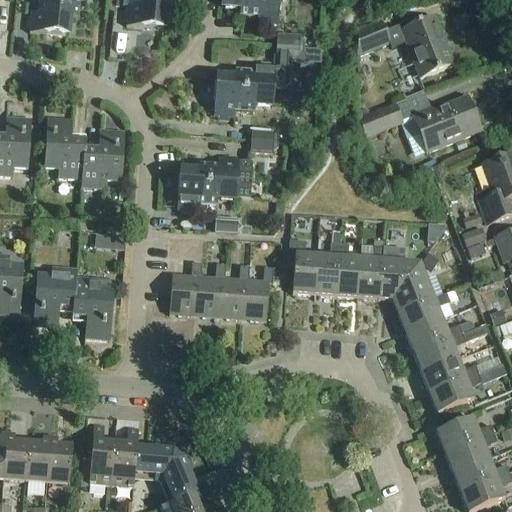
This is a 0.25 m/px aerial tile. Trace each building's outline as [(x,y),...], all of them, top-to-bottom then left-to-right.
[(38,0),(37,16),(30,15),(30,20),(27,20),(26,30),(29,30),(28,35),(65,39),(67,20),(67,19),(57,18),(58,0),(38,0)] [(58,0),(57,18),(67,19),(67,20),(76,21),(78,2),(84,3),(83,0),(58,0)] [(154,0),(132,0),(132,10),(126,9),(126,14),(122,14),(121,24),(125,24),(124,29),(160,33),(162,14),(162,13),(153,11),(154,0)] [(154,0),(153,11),(162,13),(162,14),(172,14),(173,0),(154,0)] [(219,0),(219,8),(238,9),(239,9),(239,0),(253,0),(258,0),(219,0)] [(239,0),(239,9),(238,9),(237,19),(256,20),(256,28),(261,27),(261,30),(271,31),(271,27),(276,28),(277,0),(258,0),(253,0),(239,0)] [(433,19),(398,33),(417,81),(452,67),(433,19)] [(380,24),(357,33),(355,62),(389,49),(380,24)] [(278,38),(277,50),(303,51),(303,47),(299,42),(299,39),(278,38)] [(274,56),(273,71),(269,71),(269,68),(258,67),(258,71),(254,70),(254,76),(234,75),(234,85),(234,95),(253,96),(252,106),(271,107),(272,90),(283,91),(290,86),(291,63),(298,64),(303,59),(303,51),(277,50),(277,56),(274,56)] [(234,95),(234,85),(214,84),(212,119),(216,120),(216,123),(227,124),(227,120),(232,121),(233,115),(251,116),(252,106),(253,96),(234,95)] [(427,108),(408,115),(410,121),(417,137),(424,156),(479,135),(465,100),(429,114),(427,108)] [(358,122),(366,141),(401,127),(394,108),(358,122)] [(0,180),(11,181),(12,172),(27,173),(30,122),(5,120),(3,141),(0,140),(0,180)] [(80,192),(84,144),(69,143),(71,123),(46,121),(42,172),(57,173),(56,181),(80,183),(79,192),(80,192)] [(252,132),(251,144),(278,146),(278,141),(274,137),(274,134),(252,132)] [(84,144),(80,192),(104,194),(105,185),(119,186),(123,134),(99,133),(97,154),(84,153),(84,144)] [(277,153),(278,146),(251,144),(250,156),(272,158),(273,156),(277,153)] [(511,209),(509,202),(511,200),(511,158),(511,156),(480,167),(491,198),(475,203),(484,228),(511,217),(511,209)] [(251,166),(237,165),(237,163),(233,162),(233,160),(222,159),(222,162),(217,162),(217,168),(198,167),(198,177),(198,188),(217,189),(216,199),(249,201),(251,166)] [(198,188),(198,177),(178,176),(176,212),(180,213),(180,216),(191,217),(191,213),(196,214),(197,207),(215,209),(216,199),(217,189),(198,188)] [(478,217),(462,223),(465,233),(481,227),(478,217)] [(214,236),(236,238),(236,235),(242,231),(237,227),(237,223),(215,222),(214,236)] [(428,229),(427,245),(435,246),(446,231),(428,229)] [(107,231),(106,239),(122,240),(123,232),(107,231)] [(481,231),(461,239),(465,251),(485,244),(481,231)] [(511,232),(492,240),(501,265),(511,261),(511,232)] [(331,235),(331,247),(339,248),(339,236),(331,235)] [(488,250),(494,248),(491,240),(485,242),(488,250)] [(125,241),(122,241),(117,241),(115,254),(121,255),(124,255),(124,253),(125,249),(125,241)] [(288,269),(294,269),(292,298),(314,300),(316,261),(304,260),(305,246),(289,245),(288,269)] [(335,301),(339,248),(331,247),(329,247),(328,261),(316,261),(314,300),(335,301)] [(357,303),(359,263),(347,262),(348,249),(339,248),(335,301),(357,303)] [(359,263),(357,303),(378,304),(381,266),(382,251),(372,251),(371,264),(359,263)] [(190,256),(190,265),(200,265),(201,257),(190,256)] [(438,265),(427,257),(419,269),(430,276),(438,265)] [(9,259),(0,258),(0,318),(18,320),(22,268),(8,267),(9,259)] [(196,279),(201,280),(202,267),(191,266),(190,279),(172,277),(169,318),(193,320),(196,279)] [(392,305),(419,268),(381,266),(378,304),(392,305)] [(220,281),(225,282),(226,269),(216,268),(215,281),(201,280),(196,279),(193,320),(217,322),(220,281)] [(433,302),(432,302),(419,268),(392,305),(396,317),(433,302)] [(217,322),(241,324),(245,283),(249,284),(250,271),(240,270),(239,283),(225,282),(220,281),(217,322)] [(72,322),(75,273),(52,271),(51,280),(36,278),(32,330),(57,332),(59,312),(72,313),(71,322),(72,322)] [(273,287),(274,273),(264,272),(263,285),(249,284),(245,283),(241,324),(265,326),(269,287),(273,287)] [(76,273),(75,273),(72,322),(86,323),(84,343),(110,345),(114,293),(99,292),(100,283),(75,281),(76,273)] [(452,295),(445,298),(448,306),(449,307),(456,304),(452,295)] [(405,338),(440,323),(436,311),(448,306),(445,298),(445,297),(432,302),(433,302),(396,317),(405,338)] [(501,314),(489,318),(493,330),(506,326),(501,314)] [(413,358),(461,337),(458,329),(445,334),(440,323),(405,338),(413,358)] [(462,337),(472,333),(469,325),(459,329),(462,337)] [(472,333),(462,337),(465,345),(484,338),(481,331),(472,334),(472,333)] [(420,377),(456,363),(451,351),(465,346),(461,337),(413,358),(420,377)] [(428,397),(477,378),(474,369),(460,374),(456,363),(420,377),(428,397)] [(475,370),(478,377),(490,372),(487,365),(475,370)] [(477,378),(428,397),(437,419),(472,404),(467,392),(481,387),(477,378)] [(434,435),(442,455),(492,436),(489,428),(476,433),(471,421),(434,435)] [(80,482),(87,483),(87,488),(109,490),(112,450),(100,449),(101,429),(92,428),(89,458),(82,457),(80,482)] [(112,450),(109,490),(131,492),(131,483),(134,447),(135,432),(125,431),(124,451),(112,450)] [(511,432),(501,437),(504,445),(511,441),(511,432)] [(496,445),(492,436),(442,455),(450,476),(487,462),(482,450),(496,445)] [(5,438),(2,483),(24,485),(27,445),(13,444),(13,438),(5,438)] [(27,445),(24,485),(46,486),(49,441),(41,440),(40,446),(27,445)] [(56,441),(49,441),(46,486),(68,488),(71,448),(56,447),(56,441)] [(146,448),(134,447),(131,483),(131,492),(132,492),(132,483),(157,485),(160,453),(146,452),(146,448)] [(157,485),(186,474),(179,458),(175,455),(160,453),(157,485)] [(492,474),(487,462),(450,476),(459,497),(508,477),(505,469),(492,474)] [(190,486),(186,474),(157,485),(167,508),(167,509),(199,496),(199,495),(195,485),(190,486)] [(508,477),(459,497),(464,511),(481,511),(503,503),(498,491),(511,485),(508,477)] [(158,511),(201,511),(199,505),(218,498),(215,489),(199,495),(199,496),(167,509),(167,508),(158,511)]
